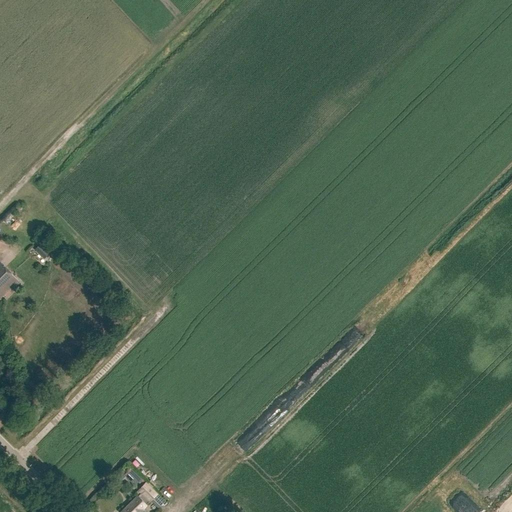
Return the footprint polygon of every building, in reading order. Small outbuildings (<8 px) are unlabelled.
[(42,241),(37,250),(50,257),(55,248),(42,241)] [(0,299),(18,281),(0,262),(0,299)] [(124,476),(139,491),(146,483),(131,468),(128,471),(126,469),(119,476),(121,478),(124,476)] [(116,494),(121,489),(114,482),(109,487),(116,494)] [(147,505),(157,495),(146,483),(139,491),(142,493),(139,497),(138,496),(121,511),(145,511),(143,509),(147,505)]
